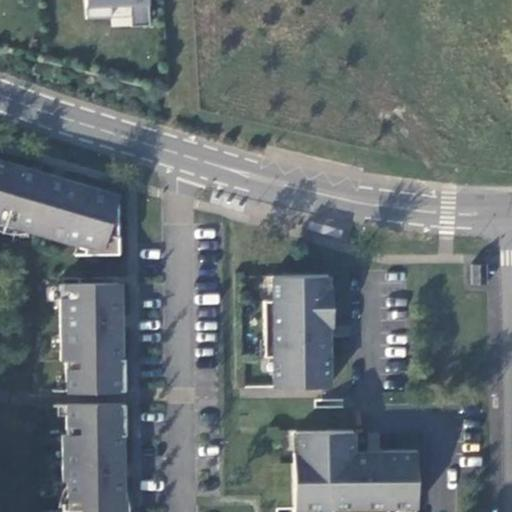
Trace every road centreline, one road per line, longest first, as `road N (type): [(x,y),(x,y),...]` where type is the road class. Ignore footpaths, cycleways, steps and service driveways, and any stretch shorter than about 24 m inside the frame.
road 1 (residential): [(184,511),(176,198),(184,156)]
road 2 (tertiary): [(511,211),(448,213),(356,201),(184,156)]
road 3 (residential): [(365,289),(367,419),(437,419),(437,511)]
road 4 (tertiary): [(184,156),(0,96)]
